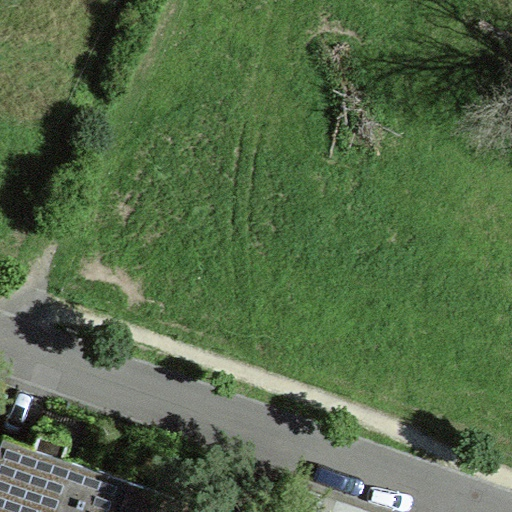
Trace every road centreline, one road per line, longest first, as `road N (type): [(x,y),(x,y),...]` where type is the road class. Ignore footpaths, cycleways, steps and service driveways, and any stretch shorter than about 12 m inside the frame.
road 1 (residential): [(0,339),(485,511)]
road 2 (track): [(33,308),(172,0)]
